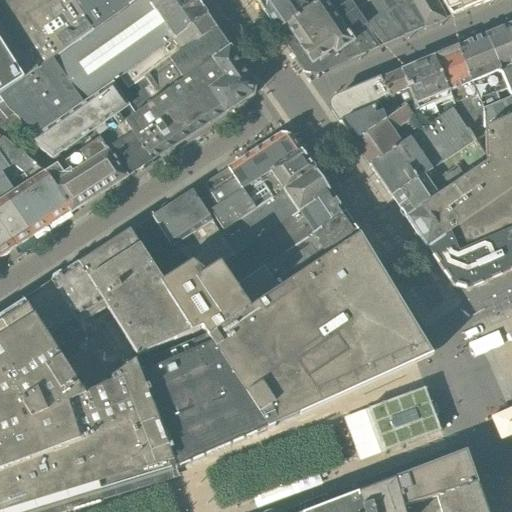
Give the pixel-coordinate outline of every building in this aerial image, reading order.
[(0,99),(8,112),(18,119),(39,134),(115,81),(121,77),(208,16),(196,0),(140,0),(95,31),(24,81),(0,97),(0,99)] [(0,0),(0,43),(24,81),(95,31),(74,0),(0,0)] [(74,0),(95,31),(140,0),(74,0)] [(255,0),(276,30),(306,9),(319,0),(255,0)] [(434,0),(320,0),(276,30),(308,76),(445,18),(434,0)] [(442,0),(452,17),(491,0),(442,0)] [(208,16),(121,77),(129,89),(145,77),(182,52),(183,53),(217,29),(208,16)] [(511,36),(508,27),(485,37),(506,86),(511,99),(511,36)] [(155,103),(231,49),(217,29),(183,53),(182,52),(145,77),(151,86),(146,90),(155,103)] [(506,86),(485,37),(457,49),(483,110),(484,127),(502,120),(504,118),(511,115),(511,99),(499,105),(493,91),(506,86)] [(0,97),(24,81),(0,43),(0,130),(18,119),(8,112),(0,99),(0,97)] [(126,123),(126,124),(152,162),(254,96),(255,85),(231,49),(155,103),(126,123)] [(483,110),(457,49),(434,58),(454,108),(453,109),(465,129),(468,128),(471,134),(484,127),(483,110)] [(440,118),(453,109),(454,108),(434,58),(401,72),(409,88),(422,118),(424,119),(437,114),(440,118)] [(409,88),(401,72),(378,82),(386,101),(393,98),(392,96),(409,88)] [(115,81),(39,134),(29,141),(51,157),(130,105),(115,81)] [(354,92),(363,112),(372,109),(373,111),(374,110),(374,109),(380,107),(379,105),(386,101),(378,82),(354,92)] [(369,165),(420,131),(415,123),(422,118),(409,88),(392,96),(393,98),(386,101),(379,105),(380,107),(386,120),(353,141),(369,165)] [(363,112),(354,92),(333,101),(330,106),(331,110),(339,121),(363,112)] [(372,109),(363,112),(339,121),(353,141),(386,120),(380,107),(374,109),(374,110),(373,111),(372,109)] [(465,129),(453,109),(440,118),(420,131),(369,165),(391,197),(475,141),(471,134),(468,128),(465,129)] [(511,115),(504,118),(502,120),(511,143),(511,115)] [(511,143),(502,120),(484,127),(484,130),(485,130),(484,150),(483,150),(483,153),(483,164),(405,218),(428,251),(446,238),(511,189),(511,143)] [(101,141),(126,179),(152,162),(126,124),(101,141)] [(219,206),(302,152),(291,136),(283,134),(209,181),(207,188),(219,206)] [(0,140),(0,156),(8,169),(13,165),(24,173),(30,184),(21,190),(46,229),(71,213),(47,175),(40,168),(36,166),(3,139),(0,140)] [(47,175),(71,213),(72,214),(126,179),(101,141),(63,166),(47,175)] [(483,164),(483,153),(475,141),(391,197),(405,218),(483,164)] [(223,231),(315,171),(302,152),(219,206),(210,212),(223,231)] [(0,192),(30,239),(46,229),(21,190),(16,193),(2,172),(8,169),(0,156),(0,192)] [(235,255),(329,192),(315,171),(223,231),(220,233),(235,255)] [(511,271),(511,189),(446,238),(428,251),(451,286),(467,291),(511,271)] [(0,227),(14,250),(30,239),(0,192),(0,227)] [(205,276),(220,265),(235,255),(220,233),(193,192),(152,218),(170,246),(192,265),(205,276)] [(220,265),(235,287),(345,214),(329,192),(235,255),(220,265)] [(249,308),(359,234),(345,214),(235,287),(249,308)] [(163,284),(192,265),(170,246),(152,218),(130,232),(163,284)] [(0,258),(14,250),(0,227),(0,258)] [(220,265),(205,276),(192,265),(163,284),(130,232),(77,266),(123,336),(134,363),(135,367),(207,337),(267,429),(432,354),(409,316),(360,236),(359,234),(249,308),(235,287),(220,265)] [(106,310),(77,266),(50,283),(77,325),(86,319),(89,320),(106,310)] [(106,387),(110,377),(77,325),(50,283),(23,300),(85,396),(106,387)] [(175,468),(135,367),(134,363),(110,377),(106,387),(85,396),(23,300),(0,315),(0,511),(32,511),(66,502),(68,509),(105,498),(102,491),(115,487),(175,468)] [(207,337),(135,367),(175,468),(253,436),(267,429),(207,337)] [(425,389),(368,409),(384,453),(441,432),(425,389)] [(511,414),(499,421),(504,432),(511,427),(511,414)] [(392,480),(402,508),(478,485),(470,462),(466,452),(392,480)] [(358,493),(362,511),(402,511),(402,508),(392,480),(358,493)] [(402,511),(487,511),(478,485),(402,508),(402,511)] [(362,511),(358,493),(307,511),(362,511)]
